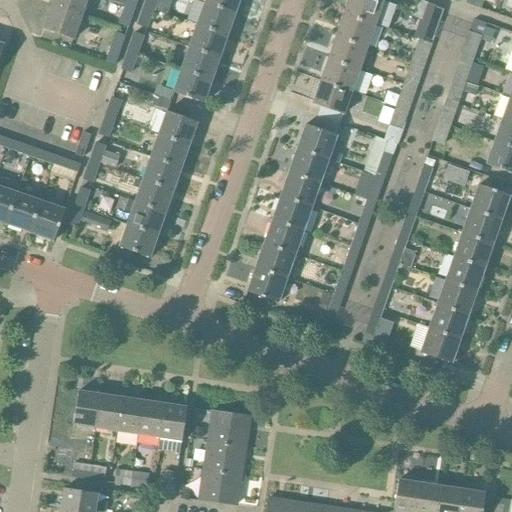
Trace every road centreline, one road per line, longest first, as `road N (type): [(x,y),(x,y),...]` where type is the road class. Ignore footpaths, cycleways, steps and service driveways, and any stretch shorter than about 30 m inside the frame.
road 1 (residential): [(182,326),(293,0)]
road 2 (residential): [(480,429),(182,326)]
road 3 (residential): [(15,511),(55,284)]
road 4 (residential): [(182,326),(55,284)]
